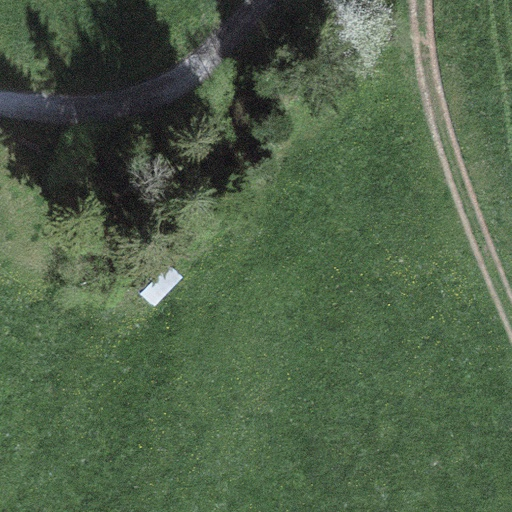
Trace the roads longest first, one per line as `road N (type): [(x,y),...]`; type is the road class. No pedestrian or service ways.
road 1 (track): [(511,328),(425,86),(418,0)]
road 2 (track): [(268,0),(211,59),(164,92),(122,108),(0,104)]
